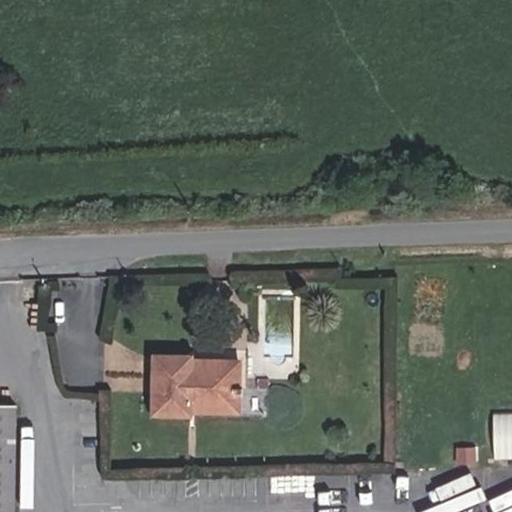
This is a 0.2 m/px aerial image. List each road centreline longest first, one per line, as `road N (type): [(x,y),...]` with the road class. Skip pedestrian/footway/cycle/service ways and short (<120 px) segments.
road 1 (unclassified): [(0,250),(511,233)]
road 2 (unknown): [(65,511),(58,429),(0,315)]
